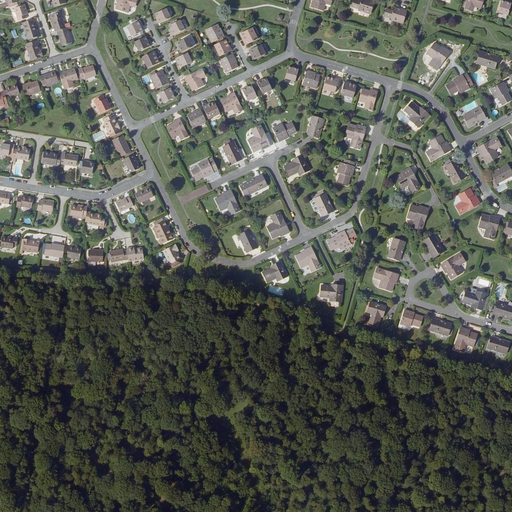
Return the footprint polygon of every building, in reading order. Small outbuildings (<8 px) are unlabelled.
[(115,10),(128,14),(130,7),(135,8),(137,0),(116,0),(116,2),(118,3),(115,10)] [(323,11),(325,4),(330,6),(332,0),(312,0),(313,1),(311,8),(323,11)] [(358,11),(371,15),(374,1),(368,0),(366,0),(361,0),(361,2),(354,0),(353,0),(351,7),(359,9),(358,11)] [(481,9),(483,0),(467,0),(464,9),(473,12),(475,7),(481,9)] [(501,1),(498,13),(508,16),(511,4),(501,1)] [(27,15),(24,6),(14,9),(18,21),(27,19),(26,15),(27,15)] [(407,11),(401,9),(401,10),(394,8),(393,11),(386,9),(384,16),(391,19),(391,20),(403,24),(407,11)] [(171,18),(166,9),(155,14),(157,17),(156,17),(159,24),(171,18)] [(57,31),(66,29),(62,18),(64,17),(62,12),(52,15),(53,21),(52,21),(55,32),(57,31)] [(39,37),(33,20),(23,23),(28,40),(39,37)] [(173,24),(169,26),(171,29),(169,30),(172,36),(185,30),(180,21),(178,22),(177,20),(172,22),(173,24)] [(144,31),(141,25),(140,25),(138,22),(127,27),(132,37),(144,31)] [(220,28),(219,29),(217,25),(205,31),(212,43),(224,37),(220,28)] [(72,43),(67,28),(66,29),(57,31),(62,46),(72,43)] [(252,28),(241,34),(246,45),(258,40),(252,28)] [(151,46),(148,40),(147,40),(145,37),(134,43),(139,52),(151,46)] [(180,53),(193,47),(188,38),(177,43),(179,46),(177,47),(180,53)] [(231,51),(226,40),(214,46),(220,57),(231,51)] [(40,51),(38,45),(39,45),(38,41),(25,45),(31,61),(43,57),(41,50),(40,51)] [(450,52),(442,46),(441,48),(435,43),(427,54),(433,58),(429,65),(437,71),(450,52)] [(253,57),(255,60),(265,55),(261,45),(249,51),(252,57),(253,57)] [(159,63),(154,52),(142,57),(148,69),(159,63)] [(488,67),(495,69),(498,57),(480,52),(477,63),(488,67)] [(181,68),(192,63),(188,53),(175,59),(178,65),(179,65),(181,68)] [(236,63),(237,63),(232,54),(220,60),(226,73),(238,68),(236,63)] [(295,82),(299,69),(292,67),(292,68),(288,67),(285,79),(295,82)] [(97,77),(94,68),(84,71),(83,70),(79,71),(82,81),(86,80),(87,81),(97,77)] [(60,76),(65,90),(67,89),(66,88),(74,86),(72,81),(78,79),(74,69),(62,73),(63,75),(60,76)] [(201,79),(205,77),(202,69),(184,78),(188,85),(189,85),(193,91),(204,86),(201,79)] [(164,75),(162,71),(150,77),(156,90),(169,84),(165,75),(164,75)] [(316,89),(320,76),(316,75),(316,74),(307,71),(303,85),(316,89)] [(59,83),(56,73),(40,78),(44,89),(59,83)] [(460,93),(469,88),(469,87),(467,84),(472,81),(468,74),(463,76),(462,75),(453,80),(453,81),(446,85),(451,95),(459,91),(460,93)] [(323,89),(335,92),(339,80),(327,77),(323,89)] [(263,79),(257,82),(262,94),(272,90),(267,79),(263,80),(263,79)] [(40,91),(37,82),(22,87),(26,96),(40,91)] [(341,94),(353,98),(357,85),(345,82),(341,94)] [(508,92),(503,83),(490,90),(495,99),(498,98),(502,106),(511,100),(507,92),(508,92)] [(4,94),(6,99),(19,94),(16,85),(6,88),(7,90),(3,91),(4,94)] [(257,97),(252,86),(248,88),(248,86),(242,89),(247,101),(257,97)] [(164,103),(174,98),(173,95),(174,95),(171,88),(159,94),(164,103)] [(366,103),(364,108),(372,110),(378,92),(370,89),(370,91),(362,89),(359,101),(366,103)] [(234,93),(227,96),(227,98),(221,101),(226,112),(233,109),(235,114),(243,110),(234,93)] [(0,107),(8,105),(6,99),(4,94),(1,95),(1,96),(0,96),(0,107)] [(101,113),(111,108),(106,98),(105,99),(103,95),(94,100),(101,113)] [(220,114),(215,102),(203,108),(208,119),(220,114)] [(429,115),(421,108),(419,109),(412,103),(405,110),(412,117),(410,120),(418,128),(429,115)] [(480,108),(463,117),(469,127),(486,118),(480,108)] [(200,109),(191,113),(192,114),(187,116),(193,128),(206,122),(200,109)] [(121,128),(119,124),(117,125),(114,119),(115,118),(114,115),(104,119),(106,123),(104,123),(111,137),(115,135),(114,132),(120,130),(119,129),(121,128)] [(312,117),(307,135),(318,138),(324,120),(312,117)] [(188,136),(180,119),(172,122),(173,124),(166,127),(172,139),(178,135),(181,140),(188,136)] [(279,142),(288,137),(296,133),(292,123),(283,127),(282,124),(273,129),(279,142)] [(366,128),(357,125),(356,126),(348,124),(345,136),(352,139),(350,146),(360,149),(366,128)] [(270,146),(260,126),(251,130),(255,137),(248,141),(253,152),(260,149),(261,150),(270,146)] [(131,153),(126,142),(125,143),(122,136),(113,140),(120,154),(121,154),(123,157),(131,153)] [(451,150),(446,142),(445,143),(441,136),(430,142),(433,149),(426,152),(431,161),(451,150)] [(487,163),(498,157),(495,150),(501,146),(497,137),(477,148),(482,157),(483,156),(487,163)] [(223,148),(231,165),(242,159),(234,142),(223,148)] [(14,154),(14,150),(15,145),(11,145),(11,146),(3,145),(1,155),(9,156),(10,153),(14,154)] [(14,150),(14,154),(13,159),(12,162),(16,163),(17,159),(29,161),(31,151),(18,149),(18,150),(14,150)] [(60,167),(62,155),(45,153),(43,164),(60,167)] [(64,166),(77,168),(79,157),(66,155),(64,166)] [(137,162),(134,155),(124,159),(131,173),(139,169),(136,163),(137,162)] [(298,172),(299,175),(309,170),(302,156),(292,161),(293,162),(284,166),(289,176),(298,172)] [(207,160),(198,164),(199,167),(191,171),(196,180),(204,177),(204,178),(214,173),(213,172),(218,170),(212,158),(208,161),(207,160)] [(341,158),(337,173),(340,174),(338,183),(348,186),(350,177),(351,177),(354,167),(355,162),(341,158)] [(465,177),(456,160),(446,166),(455,183),(465,177)] [(92,175),(94,164),(87,163),(87,162),(83,161),(81,173),(92,175)] [(496,184),(511,175),(511,173),(507,164),(491,173),(496,184)] [(410,168),(401,173),(402,174),(395,178),(401,189),(408,185),(412,192),(421,187),(410,168)] [(250,194),(267,186),(261,175),(244,183),(245,184),(240,186),(245,196),(249,194),(250,194)] [(136,194),(140,203),(154,196),(150,187),(136,194)] [(460,214),(480,204),(475,195),(474,196),(470,189),(459,195),(462,202),(455,206),(460,214)] [(227,208),(231,215),(240,210),(230,190),(221,194),(222,196),(215,199),(220,211),(227,208)] [(0,205),(0,203),(10,204),(11,194),(0,192),(0,205)] [(314,199),(322,216),(333,211),(325,194),(314,199)] [(34,198),(23,196),(23,198),(19,197),(17,207),(22,208),(22,206),(32,208),(34,198)] [(135,206),(131,198),(127,199),(127,198),(117,203),(121,212),(135,206)] [(55,202),(44,200),(44,201),(40,200),(39,211),(43,211),(43,210),(53,212),(55,202)] [(414,220),(412,227),(422,230),(429,209),(419,206),(419,207),(411,205),(407,218),(414,220)] [(83,217),(86,217),(87,212),(88,207),(85,206),(84,208),(72,206),(71,216),(83,218),(83,217)] [(87,212),(86,217),(86,221),(86,222),(89,222),(89,224),(100,226),(99,229),(103,229),(103,228),(105,227),(106,223),(104,222),(105,220),(101,220),(102,215),(97,214),(96,215),(90,214),(90,213),(87,212)] [(280,237),(289,233),(279,212),(270,216),(274,223),(267,227),(272,239),(280,235),(280,237)] [(484,237),(494,240),(500,218),(490,215),(490,217),(483,215),(479,227),(486,229),(484,237)] [(165,221),(164,222),(157,226),(156,226),(162,239),(160,240),(162,245),(174,239),(170,230),(169,230),(165,221)] [(250,230),(238,236),(246,253),(257,247),(250,230)] [(353,242),(348,231),(345,232),(344,231),(335,236),(335,237),(327,240),(332,250),(340,246),(341,249),(351,244),(350,243),(353,242)] [(434,235),(423,241),(434,258),(444,252),(434,235)] [(2,247),(13,249),(14,246),(17,247),(19,238),(15,238),(15,239),(3,237),(2,247)] [(38,253),(40,242),(37,241),(36,242),(30,241),(31,240),(25,239),(23,250),(38,253)] [(399,261),(405,242),(394,239),(388,257),(399,261)] [(62,258),(64,246),(60,245),(60,246),(45,244),(44,250),(42,250),(41,255),(43,255),(62,258)] [(172,264),(173,263),(181,259),(182,259),(178,252),(180,251),(177,244),(164,251),(169,260),(170,260),(172,264)] [(81,250),(75,249),(75,248),(68,247),(66,258),(79,260),(81,250)] [(127,248),(127,251),(129,259),(129,262),(144,259),(142,249),(135,250),(135,249),(135,247),(127,248)] [(320,268),(311,247),(302,251),(303,253),(296,256),(301,268),(308,265),(312,272),(320,268)] [(111,262),(129,259),(127,251),(124,251),(123,249),(110,251),(111,262)] [(88,262),(103,263),(104,251),(99,251),(99,252),(89,251),(88,262)] [(459,266),(466,262),(460,253),(441,265),(446,274),(447,273),(451,280),(463,273),(459,266)] [(267,282),(276,278),(277,281),(287,276),(281,262),(271,266),(272,268),(262,272),(267,282)] [(379,287),(392,291),(394,284),(395,284),(398,275),(377,268),(374,278),(381,280),(379,287)] [(343,286),(331,285),(331,287),(321,286),(320,296),(330,298),(330,301),(341,302),(343,286)] [(487,295),(477,291),(476,295),(466,291),(463,302),(472,305),(472,307),(482,310),(483,309),(485,310),(489,298),(486,297),(487,295)] [(383,317),(386,307),(370,302),(367,312),(370,313),(367,323),(378,327),(381,317),(383,317)] [(493,314),(511,320),(511,316),(511,307),(496,302),(493,314)] [(423,317),(414,314),(415,313),(405,310),(400,324),(410,327),(411,324),(420,327),(423,317)] [(451,324),(433,319),(429,330),(448,336),(451,324)] [(470,332),(470,330),(461,327),(454,349),(464,352),(466,344),(473,347),(477,334),(470,332)] [(488,348),(506,354),(509,343),(491,337),(488,348)]
